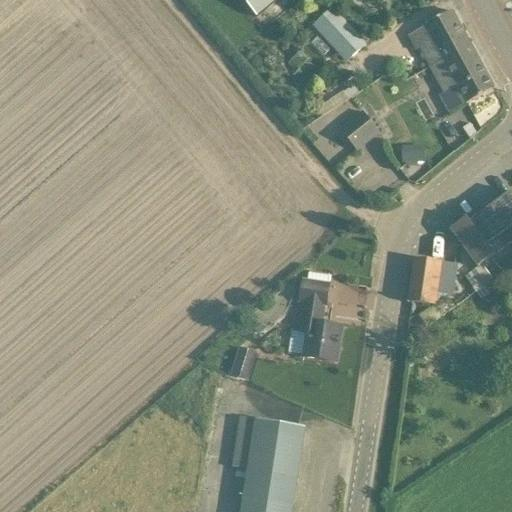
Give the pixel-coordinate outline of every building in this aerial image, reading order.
[(243,0),(259,18),(281,0),(243,0)] [(347,65),(366,45),(333,9),(313,28),(347,65)] [(434,67),(471,45),(453,12),(435,21),(425,27),(433,41),(423,47),(434,67)] [(467,105),(495,89),(471,45),(434,67),(447,92),(458,87),(467,105)] [(301,52),(294,59),(302,67),(309,60),(301,52)] [(357,152),(379,134),(363,112),(341,131),(357,152)] [(416,147),(416,163),(426,163),(425,147),(416,147)] [(451,231),(466,250),(479,268),(465,278),(475,291),(472,293),(475,296),(494,282),(481,266),(493,257),(494,256),(496,259),(499,257),(497,255),(511,243),(511,192),(470,224),(467,219),(451,231)] [(511,259),(500,268),(509,282),(511,280),(511,259)] [(452,294),(456,265),(442,263),(435,263),(415,260),(409,303),(428,306),(436,306),(438,292),(452,294)] [(309,334),(305,358),(336,363),(342,327),(321,324),(324,305),(327,305),(330,287),(303,283),(301,301),(306,302),(301,333),(309,334)] [(257,354),(239,349),(231,376),(249,382),(257,354)] [(286,425),(256,421),(248,473),(242,511),(292,511),(306,428),(286,425)]
